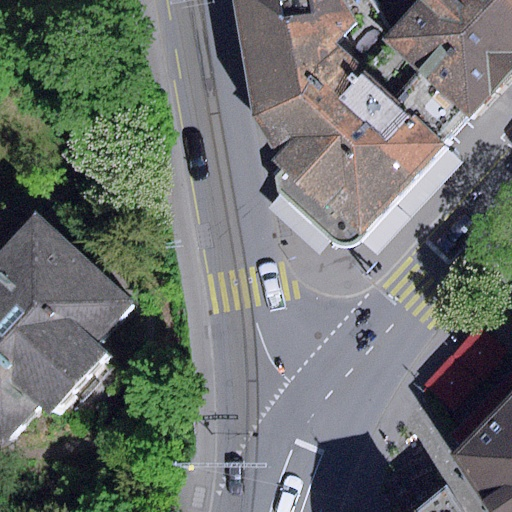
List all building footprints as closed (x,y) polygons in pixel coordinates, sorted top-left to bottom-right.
[(367,0),(236,0),(250,115),(283,169),(276,174),(278,191),(333,240),(341,245),(351,245),(358,240),(467,116),(386,35),(372,9),(367,0)] [(382,0),(372,9),(386,35),(467,116),(511,67),(511,9),(501,0),(382,0)] [(511,0),(501,0),(511,9),(511,0)] [(98,350),(136,308),(39,219),(0,262),(0,442),(5,447),(41,408),(52,418),(107,358),(98,350)] [(511,511),(511,386),(449,453),(488,511),(511,511)] [(461,511),(446,486),(414,511),(461,511)]
